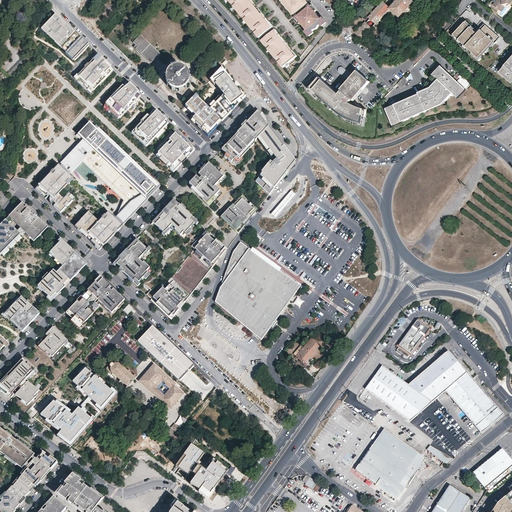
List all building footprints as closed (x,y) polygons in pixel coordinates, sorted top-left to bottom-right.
[(229,0),(260,38),(274,27),(252,0),(229,0)] [(306,0),(281,0),(294,16),(310,4),(306,0)] [(396,0),(391,6),(383,0),(375,0),(364,12),(375,23),(390,8),(393,11),(399,17),(414,1),(412,0),(396,0)] [(417,4),(414,1),(399,17),(402,19),(417,4)] [(325,23),(318,15),(316,12),(312,7),(297,18),(302,24),(308,32),(311,35),(314,32),(316,31),(320,27),(322,25),(325,23)] [(185,13),(179,16),(180,17),(182,18),(184,19),(184,20),(185,21),(186,22),(186,23),(190,17),(185,13)] [(320,13),(318,15),(325,23),(327,22),(320,13)] [(42,29),(74,60),(88,45),(72,30),(56,14),(42,29)] [(465,22),(453,35),(457,39),(456,40),(458,42),(459,41),(469,50),(467,51),(471,55),(473,54),(476,57),(474,58),(479,62),(483,58),(481,56),(485,53),(494,42),(496,44),(499,40),(500,39),(486,26),(482,31),(478,34),(477,36),(474,34),(476,32),(471,28),(465,22)] [(365,23),(356,32),(361,37),(370,27),(365,23)] [(276,29),(262,40),(283,67),(297,55),(276,29)] [(136,45),(134,47),(151,63),(160,54),(141,35),(133,43),(136,45)] [(459,41),(458,42),(467,51),(469,50),(459,41)] [(494,42),(485,53),(486,54),(496,44),(494,42)] [(237,56),(225,66),(230,73),(242,63),(237,56)] [(87,69),(80,77),(83,80),(79,84),(89,92),(92,90),(94,91),(113,70),(106,63),(99,57),(95,61),(91,66),(87,69)] [(508,63),(499,73),(511,85),(511,83),(511,57),(511,58),(507,63),(508,63)] [(349,103),(352,100),(353,101),(361,92),(363,93),(364,93),(365,93),(366,93),(367,91),(368,90),(367,89),(365,87),(370,82),(357,71),(353,76),(343,67),(342,67),(341,66),(340,67),(339,67),(338,68),(338,70),(338,71),(339,72),(348,80),(340,90),(342,91),(339,94),(319,77),(308,90),(310,91),(311,91),(329,108),(329,109),(331,110),(333,107),(336,110),(334,112),(340,117),(345,120),(350,122),(355,124),(361,126),(366,110),(363,109),(357,107),(351,104),(349,103)] [(183,69),(181,68),(178,67),(176,68),(173,68),(171,69),(169,71),(168,73),(166,75),(166,77),(165,80),(166,82),(166,84),(168,86),(169,88),(171,90),(173,91),(176,91),(178,92),(181,91),(183,90),(185,89),(187,87),(188,85),(189,83),(190,81),(190,78),(189,76),(188,74),(187,72),(185,70),(183,69)] [(453,78),(441,67),(433,75),(435,78),(439,80),(431,88),(430,89),(430,88),(419,93),(420,95),(408,100),(409,103),(406,104),(405,102),(395,106),(395,105),(386,109),(394,126),(403,123),(403,122),(427,112),(446,104),(445,102),(453,94),(458,99),(466,90),(453,78)] [(231,78),(223,68),(211,80),(222,94),(207,108),(196,97),(186,107),(198,118),(193,122),(208,136),(244,99),(228,80),(231,78)] [(428,85),(431,88),(439,80),(435,78),(428,85)] [(126,83),(106,104),(121,118),(138,100),(135,97),(138,94),(132,89),(126,83)] [(329,108),(311,91),(310,91),(329,109),(329,108)] [(121,118),(106,104),(104,107),(118,120),(121,118)] [(154,110),(134,132),(148,145),(156,136),(154,135),(158,131),(160,133),(165,127),(162,124),(165,121),(160,116),(154,110)] [(269,127),(257,112),(254,115),(266,130),(269,127)] [(257,140),(266,130),(254,115),(252,117),(231,139),(233,140),(231,143),(229,141),(221,149),(209,163),(204,168),(189,184),(193,187),(191,189),(210,207),(214,203),(227,215),(223,219),(238,234),(240,232),(245,226),(256,212),(242,198),(240,200),(220,181),(249,149),(247,147),(250,145),(252,142),(254,140),(255,141),(257,140)] [(77,150),(61,163),(65,168),(68,165),(74,171),(85,159),(97,171),(101,167),(142,206),(160,187),(96,126),(95,128),(89,122),(77,135),(82,140),(78,145),(80,147),(77,150)] [(288,153),(269,127),(266,130),(285,155),(288,153)] [(285,155),(266,130),(257,140),(273,162),(272,163),(270,166),(268,165),(261,172),(262,173),(255,182),(259,186),(261,184),(264,187),(262,189),(269,195),(282,178),(281,177),(285,172),(291,164),(288,161),(287,162),(283,157),(285,155)] [(148,145),(134,132),(132,133),(146,147),(148,145)] [(167,144),(158,154),(162,158),(160,160),(167,166),(169,164),(172,167),(170,169),(173,173),(195,150),(181,137),(180,138),(175,134),(173,137),(176,140),(169,147),(167,144)] [(170,141),(167,144),(169,147),(176,140),(173,137),(170,140),(170,141)] [(78,145),(61,163),(77,150),(80,147),(78,145)] [(285,155),(283,157),(287,162),(288,161),(292,158),(290,155),(288,153),(285,155)] [(59,165),(36,190),(49,202),(61,213),(74,199),(63,189),(73,178),(59,165)] [(68,165),(65,168),(71,173),(74,171),(68,165)] [(101,167),(97,171),(126,198),(117,217),(125,224),(142,206),(101,167)] [(291,190),(271,214),(276,218),(296,194),(291,190)] [(190,229),(195,224),(193,222),(195,220),(186,211),(185,210),(184,210),(184,209),(183,210),(181,208),(182,207),(180,206),(174,200),(169,205),(162,212),(159,215),(152,222),(153,223),(163,233),(167,229),(168,228),(169,229),(170,228),(172,225),(175,229),(174,230),(180,235),(184,232),(185,233),(190,229)] [(23,203),(9,217),(13,222),(14,222),(16,225),(21,229),(23,227),(27,231),(25,233),(29,237),(31,235),(36,240),(40,236),(38,235),(42,230),(44,231),(48,227),(43,222),(41,224),(36,220),(38,218),(31,212),(29,213),(26,210),(27,208),(23,203)] [(88,213),(75,227),(100,250),(104,246),(123,226),(109,213),(99,223),(88,213)] [(20,236),(21,235),(18,232),(14,228),(11,225),(10,225),(6,220),(0,225),(0,255),(2,254),(7,248),(8,247),(14,241),(15,240),(20,236)] [(223,254),(226,249),(205,229),(192,243),(159,281),(147,295),(164,311),(172,319),(223,254)] [(147,249),(137,239),(130,246),(126,250),(127,250),(123,254),(114,263),(122,272),(124,271),(129,275),(128,276),(133,281),(135,279),(138,283),(143,278),(148,273),(146,272),(150,268),(144,262),(143,263),(139,259),(143,255),(142,254),(143,253),(144,252),(147,249)] [(75,253),(61,240),(50,252),(56,257),(54,259),(55,259),(60,264),(62,266),(56,273),(53,270),(43,281),(46,285),(41,290),(52,300),(57,295),(56,294),(79,268),(81,270),(87,264),(78,256),(77,257),(75,259),(73,256),(74,254),(75,253)] [(251,249),(240,241),(233,251),(222,282),(223,283),(220,287),(215,302),(261,340),(301,286),(280,270),(251,249)] [(145,256),(151,249),(149,247),(147,249),(144,252),(143,253),(145,256)] [(281,268),(252,247),(251,249),(280,270),(281,268)] [(57,295),(81,270),(79,268),(56,294),(57,295)] [(94,287),(102,279),(100,277),(98,279),(92,285),(94,287)] [(124,300),(102,279),(94,287),(96,289),(91,294),(88,297),(86,294),(85,293),(66,313),(72,319),(81,327),(85,323),(101,305),(111,315),(114,312),(117,307),(123,302),(124,300)] [(41,290),(46,285),(43,281),(38,286),(41,290)] [(92,285),(87,291),(88,292),(91,294),(96,289),(94,287),(92,285)] [(34,320),(28,314),(31,311),(34,314),(37,311),(25,300),(22,297),(19,299),(17,301),(13,305),(4,315),(9,319),(10,318),(15,323),(14,324),(22,332),(34,320)] [(34,320),(37,317),(34,314),(31,311),(28,314),(34,320)] [(81,327),(72,319),(71,321),(81,330),(81,327)] [(430,327),(420,319),(415,325),(426,333),(430,327)] [(415,325),(414,324),(399,343),(401,344),(398,347),(409,355),(411,352),(412,352),(426,333),(415,325)] [(194,365),(152,326),(137,341),(179,381),(194,365)] [(40,340),(37,344),(39,346),(49,356),(51,358),(66,342),(67,341),(52,328),(45,336),(47,338),(50,340),(47,344),(45,342),(44,343),(43,342),(40,340)] [(200,337),(218,344),(220,337),(203,330),(200,337)] [(0,355),(10,345),(0,335),(0,355)] [(343,338),(339,335),(335,340),(339,343),(343,338)] [(312,338),(304,348),(309,353),(307,355),(312,359),(321,348),(312,338)] [(225,351),(229,344),(222,340),(218,347),(225,351)] [(383,349),(377,345),(375,349),(381,352),(386,356),(387,354),(382,351),(383,349)] [(49,356),(39,346),(37,348),(48,358),(49,356)] [(230,346),(224,352),(235,361),(240,355),(230,346)] [(307,365),(310,361),(312,359),(307,355),(309,353),(304,348),(301,346),(294,354),(306,366),(307,365)] [(474,381),(448,350),(408,384),(382,366),(370,382),(360,396),(359,396),(359,397),(360,398),(360,399),(361,399),(367,391),(409,421),(445,391),(452,400),(480,433),(503,415),(474,381)] [(431,352),(410,368),(411,370),(415,367),(432,353),(431,352)] [(115,358),(106,370),(112,376),(113,375),(129,388),(137,378),(121,365),(122,364),(115,358)] [(0,392),(5,396),(9,392),(13,395),(12,395),(15,396),(28,406),(33,400),(32,398),(39,391),(27,383),(26,384),(24,382),(31,374),(34,371),(22,359),(20,362),(6,376),(0,382),(0,392)] [(310,361),(307,365),(318,373),(321,369),(310,361)] [(171,409),(184,394),(174,386),(176,384),(154,364),(139,381),(171,409)] [(85,365),(72,381),(89,396),(104,410),(118,394),(85,365)] [(315,377),(305,367),(300,372),(311,382),(312,381),(313,379),(315,377)] [(78,409),(94,421),(104,410),(89,396),(78,409)] [(285,400),(283,403),(291,408),(292,406),(285,400)] [(53,402),(41,417),(62,432),(57,438),(70,448),(94,421),(78,409),(72,416),(53,402)] [(175,424),(171,428),(178,434),(182,430),(175,424)] [(0,447),(2,449),(8,454),(19,462),(24,466),(33,456),(34,455),(28,450),(17,441),(18,441),(12,436),(11,437),(5,433),(0,428),(0,447)] [(425,458),(384,430),(355,471),(396,500),(418,469),(420,470),(422,467),(420,466),(425,458)] [(18,441),(17,441),(28,450),(29,449),(29,448),(18,440),(18,441)] [(207,472),(197,466),(205,453),(191,444),(173,471),(210,496),(227,471),(214,462),(207,472)] [(443,463),(446,466),(453,460),(429,445),(425,449),(432,455),(443,463)] [(511,466),(511,460),(503,450),(486,463),(471,476),(484,491),(511,466)] [(21,477),(17,481),(13,487),(11,486),(6,492),(5,492),(7,494),(1,500),(0,499),(0,510),(1,511),(2,511),(4,510),(6,511),(14,511),(20,505),(19,504),(23,499),(25,500),(27,497),(36,488),(34,486),(40,480),(40,481),(45,475),(49,470),(50,471),(55,466),(48,460),(50,458),(44,452),(40,457),(39,456),(37,459),(33,456),(24,466),(26,468),(28,470),(22,476),(21,474),(19,476),(21,477)] [(17,464),(19,462),(8,454),(6,456),(5,457),(16,465),(17,464)] [(438,467),(443,463),(432,455),(428,460),(438,467)] [(55,466),(57,463),(50,458),(48,460),(55,466)] [(102,511),(96,507),(104,497),(91,487),(90,488),(87,487),(88,486),(73,474),(65,483),(56,493),(73,506),(74,505),(78,507),(77,508),(81,511),(102,511)] [(317,483),(306,475),(302,481),(306,483),(305,485),(313,490),(317,483)] [(322,485),(317,483),(313,490),(317,492),(322,485)] [(511,511),(511,483),(507,488),(511,492),(496,506),(494,509),(491,511),(511,511)] [(463,511),(470,501),(449,488),(438,505),(433,511),(463,511)] [(65,511),(68,509),(55,497),(50,503),(48,502),(39,511),(65,511)] [(193,511),(178,501),(176,499),(170,507),(166,511),(170,511),(177,502),(190,511),(193,511)] [(170,511),(190,511),(177,502),(170,511)]
